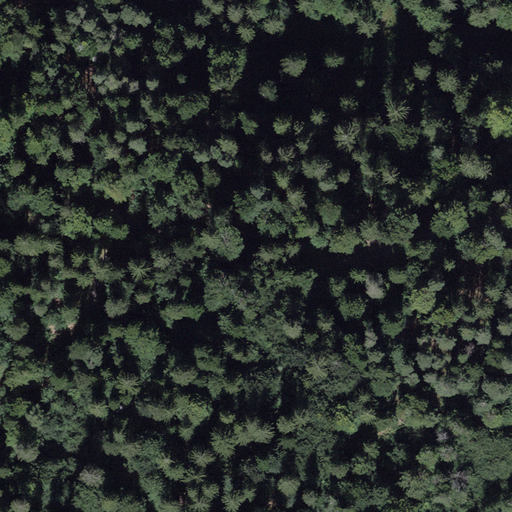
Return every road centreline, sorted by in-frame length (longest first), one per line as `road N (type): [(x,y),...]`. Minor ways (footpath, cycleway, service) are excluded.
road 1 (track): [(166,511),(230,370),(219,347),(183,341),(138,313),(108,323),(94,315),(109,252),(158,229)]
road 2 (track): [(158,229),(193,221),(238,235),(280,232),(333,264),(356,265),(447,234),(511,228)]
